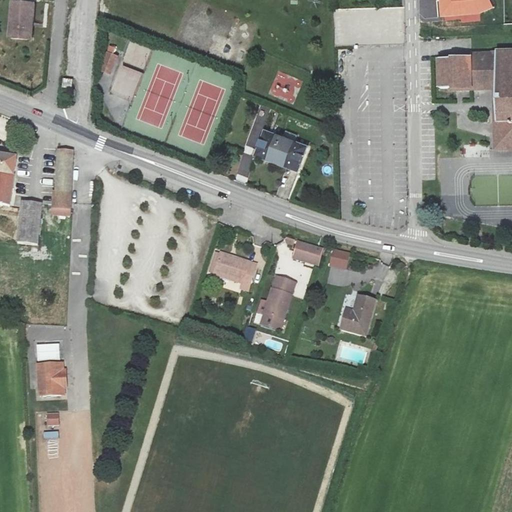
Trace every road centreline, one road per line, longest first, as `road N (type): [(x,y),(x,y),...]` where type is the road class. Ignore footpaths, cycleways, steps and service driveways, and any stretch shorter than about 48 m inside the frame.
road 1 (secondary): [(48,120),(287,215),(414,250)]
road 2 (unknown): [(416,212),(357,197),(352,185),(354,72),(364,58),(413,56)]
road 3 (unclassified): [(414,250),(411,0)]
road 4 (residential): [(62,0),(48,120)]
